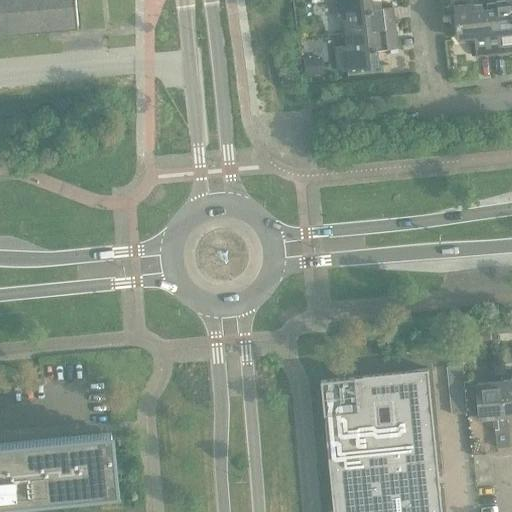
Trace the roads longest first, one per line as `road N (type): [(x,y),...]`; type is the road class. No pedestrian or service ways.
road 1 (secondary): [(511,208),(305,234),(269,231)]
road 2 (secondary): [(274,269),(511,246)]
road 3 (unclassified): [(258,511),(245,339),(255,297)]
road 4 (unclassified): [(238,206),(211,0)]
road 5 (unclassified): [(206,305),(218,352),(223,511)]
road 6 (unclassified): [(189,60),(0,76)]
road 7 (residential): [(428,0),(439,108),(511,100)]
road 8 (secondary): [(0,296),(178,283)]
road 9 (secondary): [(173,241),(134,251),(0,258)]
road 10 (unclassified): [(189,60),(200,208)]
